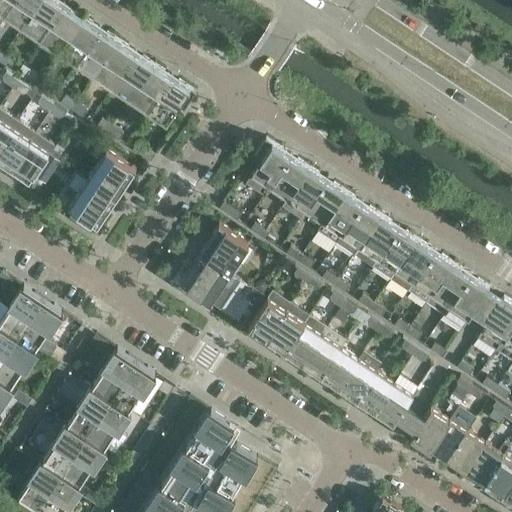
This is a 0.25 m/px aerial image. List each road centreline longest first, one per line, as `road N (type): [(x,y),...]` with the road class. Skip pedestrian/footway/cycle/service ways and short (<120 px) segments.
road 1 (residential): [(511,277),(241,97)]
road 2 (residential): [(349,453),(111,292)]
road 3 (secondary): [(313,0),(511,128)]
road 4 (residential): [(111,292),(241,97)]
road 5 (residential): [(241,97),(94,0)]
road 6 (secondary): [(511,89),(377,0)]
road 7 (residential): [(111,292),(0,218)]
road 8 (residential): [(462,511),(386,461),(349,453)]
